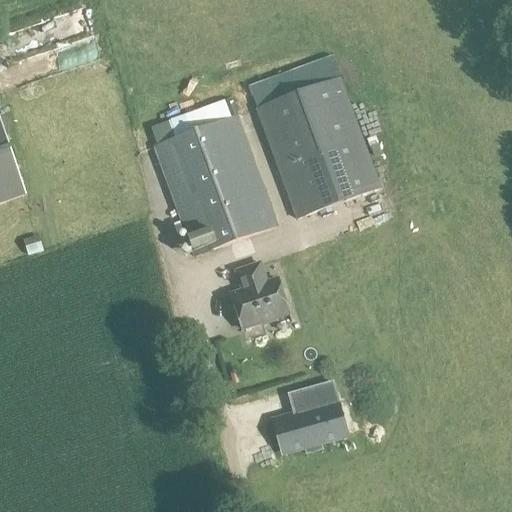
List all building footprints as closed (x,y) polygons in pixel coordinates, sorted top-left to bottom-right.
[(29,38),(33,53),(85,40),(81,26),(29,38)] [(334,59),(251,90),(258,111),(257,111),(297,220),(380,190),(339,81),(342,80),(334,59)] [(232,101),(153,129),(160,147),(155,149),(195,257),(278,227),(238,118),(232,101)] [(0,132),(0,206),(23,198),(0,132)] [(38,237),(25,242),(31,258),(44,253),(38,237)] [(242,292),(231,295),(242,331),(288,316),(277,281),(266,284),(261,265),(236,273),(242,292)] [(278,421),(273,422),(278,440),(284,439),(289,455),(306,450),(307,455),(323,451),(321,445),(343,440),(338,423),(344,422),(333,384),(297,394),(302,413),(294,416),(278,421)]
